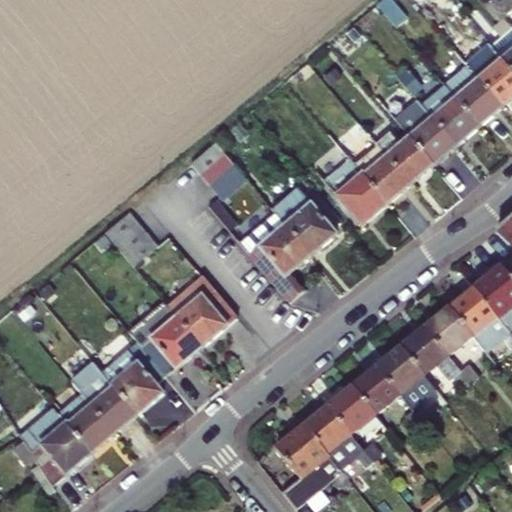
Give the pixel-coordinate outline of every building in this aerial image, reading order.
[(396,30),(404,23),(408,20),(390,0),(382,0),(376,6),(396,30)] [(511,0),(490,0),(505,19),(511,12),(511,0)] [(404,23),(396,30),(411,47),(419,40),(404,23)] [(511,29),(490,48),(501,61),(511,73),(511,29)] [(490,48),(467,67),(501,109),(511,99),(511,73),(501,61),(490,48)] [(413,65),(397,78),(413,96),(429,83),(413,65)] [(501,109),(467,67),(444,87),(479,128),(501,109)] [(413,96),(397,78),(381,92),(397,110),(413,96)] [(444,87),(421,106),(456,147),(479,128),(444,87)] [(367,105),(352,118),(367,135),(382,123),(367,105)] [(456,147),(421,106),(407,118),(418,132),(410,139),(433,166),(456,147)] [(410,186),(387,158),(367,135),(352,118),(337,131),(352,148),(354,146),(374,169),(364,177),(387,205),(410,186)] [(321,171),(343,152),(329,135),(306,154),(321,171)] [(410,139),(387,158),(410,186),(433,166),(410,139)] [(225,156),(216,144),(192,164),(200,175),(225,156)] [(387,205),(364,177),(343,152),(321,171),(317,173),(362,226),(387,205)] [(200,175),(210,187),(235,167),(225,156),(200,175)] [(210,187),(220,199),(245,179),(235,167),(210,187)] [(245,179),(220,199),(229,210),(254,190),(245,179)] [(288,203),(275,215),(310,257),(336,236),(311,205),(299,215),(288,203)] [(129,214),(105,234),(114,245),(139,225),(129,214)] [(310,257),(275,215),(239,245),(289,304),(303,293),(288,276),(310,257)] [(511,218),(497,232),(511,246),(511,218)] [(139,225),(114,245),(123,257),(149,237),(139,225)] [(149,237),(123,257),(134,269),(159,248),(149,237)] [(511,259),(473,290),(498,321),(511,309),(511,259)] [(236,320),(211,290),(203,279),(167,309),(168,310),(202,349),(236,320)] [(153,297),(140,282),(130,290),(143,306),(153,297)] [(450,310),(472,338),(484,353),(500,339),(511,353),(511,351),(511,337),(509,333),(498,321),(473,290),(450,310)] [(202,349),(168,310),(155,321),(161,328),(147,339),(145,337),(137,344),(165,378),(202,349)] [(426,329),(448,357),(472,338),(450,310),(426,329)] [(401,349),(424,377),(435,368),(449,384),(453,380),(462,392),(471,384),(461,372),(448,357),(426,329),(401,349)] [(77,345),(95,366),(108,354),(90,334),(77,345)] [(156,385),(165,378),(137,344),(101,374),(105,377),(136,415),(163,393),(156,385)] [(401,349),(377,368),(400,396),(413,412),(422,424),(429,418),(420,406),(437,393),(424,377),(401,349)] [(461,372),(471,384),(480,378),(469,365),(461,372)] [(352,389),(375,417),(400,396),(377,368),(352,389)] [(113,435),(136,415),(105,377),(82,397),(113,435)] [(328,408),(351,436),(375,417),(352,389),(328,408)] [(91,454),(113,435),(82,397),(79,394),(56,414),(91,454)] [(91,454),(56,414),(47,402),(14,428),(39,465),(47,478),(53,487),(91,454)] [(328,408),(304,428),(327,455),(351,436),(328,408)] [(422,424),(413,412),(404,419),(414,431),(422,424)] [(342,474),(340,473),(327,455),(304,428),(278,449),(302,479),(284,493),(297,510),(342,474)] [(363,452),(373,464),(381,458),(372,445),(363,452)] [(373,464),(363,452),(350,462),(361,475),(373,464)] [(39,483),(47,478),(39,465),(31,472),(39,483)] [(489,471),(476,482),(485,494),(499,484),(489,471)] [(56,491),(53,487),(47,478),(39,483),(48,497),(56,491)]
